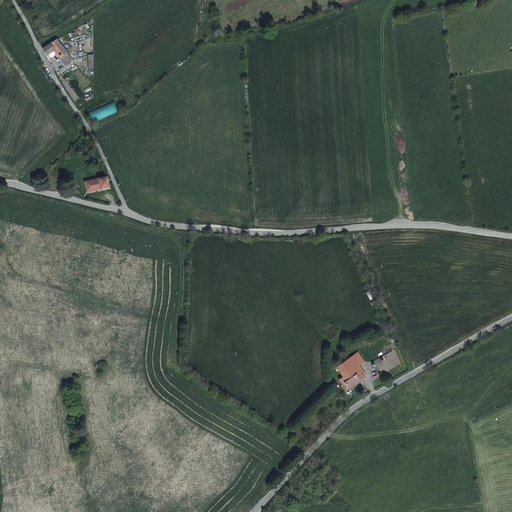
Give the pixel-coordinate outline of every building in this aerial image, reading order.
[(65,63),(71,59),(68,54),(56,37),(42,47),(45,54),(53,48),(65,63)] [(107,185),(105,175),(84,180),(84,181),(83,181),(84,188),(86,188),(85,190),(88,189),(107,185)] [(86,188),(84,188),(74,186),(73,193),(84,196),(85,190),(86,188)] [(349,356),(355,365),(358,363),(352,354),(349,356)] [(345,358),(352,368),(355,365),(349,356),(345,358)] [(345,358),(340,362),(350,377),(355,373),(352,368),(345,358)] [(340,362),(335,366),(342,375),(339,377),(342,382),(344,381),(349,388),(354,384),(350,377),(340,362)] [(355,373),(362,369),(358,363),(355,365),(352,368),(355,373)] [(354,384),(361,379),(360,378),(364,375),(363,373),(364,372),(362,369),(355,373),(350,377),(354,384)]
